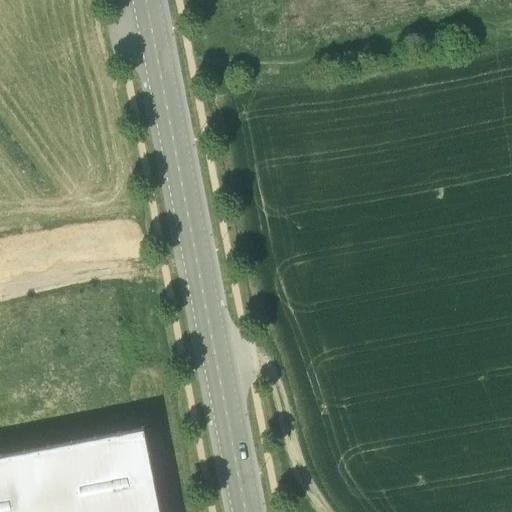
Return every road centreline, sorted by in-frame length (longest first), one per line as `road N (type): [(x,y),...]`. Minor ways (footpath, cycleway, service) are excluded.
road 1 (tertiary): [(239,511),(138,0)]
road 2 (track): [(511,31),(314,64),(149,57)]
road 3 (track): [(190,263),(0,297)]
